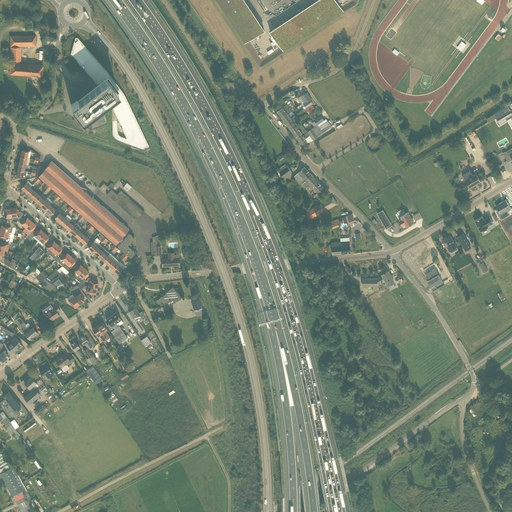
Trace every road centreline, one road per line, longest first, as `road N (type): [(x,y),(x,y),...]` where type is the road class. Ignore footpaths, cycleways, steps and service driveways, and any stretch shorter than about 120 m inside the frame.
road 1 (secondary): [(270,511),(264,417),(227,278),(141,89),(86,17)]
road 2 (secondary): [(79,25),(137,91),(223,278),(251,376),(265,511)]
road 3 (motorway): [(326,466),(308,378),(262,237),(193,91),(133,0)]
road 4 (motorway): [(117,0),(215,160),(279,330)]
road 5 (unclassified): [(391,253),(262,105),(346,62),(374,0)]
road 6 (unclassified): [(307,511),(466,397)]
road 7 (motorway): [(279,330),(314,511)]
road 8 (track): [(59,511),(222,427)]
road 9 (motorway): [(279,330),(294,511)]
road 10 (unclassified): [(466,397),(470,369),(391,253)]
road 11 (residential): [(120,288),(3,185)]
road 12 (residential): [(0,375),(120,288)]
road 13 (unclassified): [(391,253),(511,182)]
road 14 (unclassified): [(490,511),(461,431),(466,397)]
